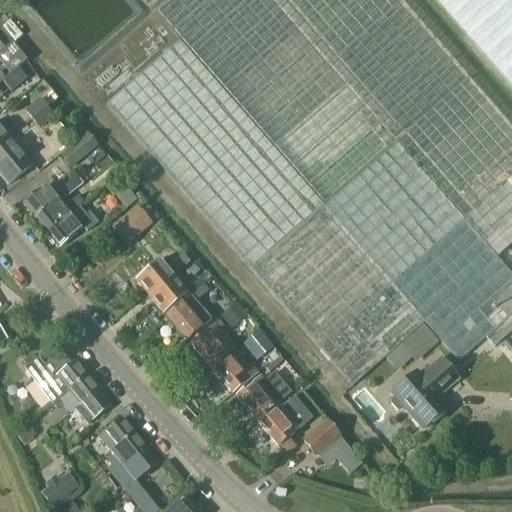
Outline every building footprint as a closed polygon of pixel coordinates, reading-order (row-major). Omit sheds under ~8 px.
[(511,128),(399,0),(169,0),(155,12),(324,206),(397,143),(497,258),(511,245),(511,128)] [(511,0),(435,0),(511,87),(511,0)] [(511,278),(397,147),(325,209),(178,43),(106,105),(352,387),(400,346),(417,365),(442,343),(458,362),(485,338),(494,348),(511,331),(511,278)] [(25,61),(12,44),(0,53),(0,55),(13,71),(25,61)] [(11,94),(27,81),(18,70),(2,83),(11,94)] [(32,121),(47,109),(40,101),(25,113),(32,121)] [(39,129),(53,118),(47,109),(32,121),(39,129)] [(86,136),(60,157),(70,170),(96,149),(86,136)] [(36,163),(24,148),(18,152),(7,138),(0,143),(0,176),(8,186),(36,163)] [(35,220),(57,201),(45,187),(23,205),(35,220)] [(69,216),(80,207),(83,205),(77,198),(63,209),(57,201),(35,220),(47,234),(69,216)] [(88,233),(99,224),(90,213),(87,215),(80,207),(69,216),(47,234),(59,249),(84,228),(88,233)] [(71,263),(89,250),(82,240),(64,252),(71,263)] [(149,299),(173,279),(158,261),(134,282),(149,299)] [(179,262),(172,268),(178,275),(185,269),(179,262)] [(162,314),(186,294),(173,279),(149,299),(162,314)] [(202,286),(195,279),(187,286),(193,294),(202,286)] [(210,322),(195,304),(208,293),(202,286),(193,294),(194,294),(189,298),(189,297),(165,317),(186,342),(210,322)] [(236,305),(221,319),(231,330),(246,316),(236,305)] [(235,349),(214,325),(189,346),(210,370),(235,349)] [(259,333),(243,346),(257,363),(273,350),(259,333)] [(256,375),(235,349),(210,370),(232,396),(256,375)] [(47,371),(39,360),(25,371),(52,405),(86,378),(75,364),(53,381),(45,372),(47,371)] [(436,396),(442,391),(444,393),(458,381),(441,361),(421,378),(417,374),(392,395),(395,398),(393,400),(391,405),(397,413),(402,412),(405,410),(423,431),(447,409),(436,396)] [(259,378),(235,399),(256,423),(280,402),(289,395),(272,375),(263,382),(259,378)] [(86,378),(52,405),(52,406),(56,411),(62,406),(70,416),(71,415),(98,393),(86,378)] [(180,387),(172,393),(177,399),(184,392),(180,387)] [(88,426),(110,407),(98,393),(71,415),(76,411),(88,426)] [(185,394),(179,399),(185,406),(191,401),(185,394)] [(283,405),(280,402),(256,423),(278,448),(311,419),(293,397),(283,405)] [(111,453),(133,435),(122,421),(99,439),(111,453)] [(317,460),(341,440),(327,423),(303,443),(317,460)] [(33,438),(25,428),(16,436),(23,445),(33,438)] [(113,477),(145,450),(133,435),(111,453),(111,454),(105,459),(111,467),(107,470),(113,477)] [(139,487),(135,483),(157,465),(145,450),(113,477),(141,511),(159,511),(160,511),(140,486),(139,487)] [(70,497),(79,490),(68,476),(59,483),(55,478),(45,486),(48,490),(40,497),(51,511),(59,504),(62,507),(72,500),(70,497)]
